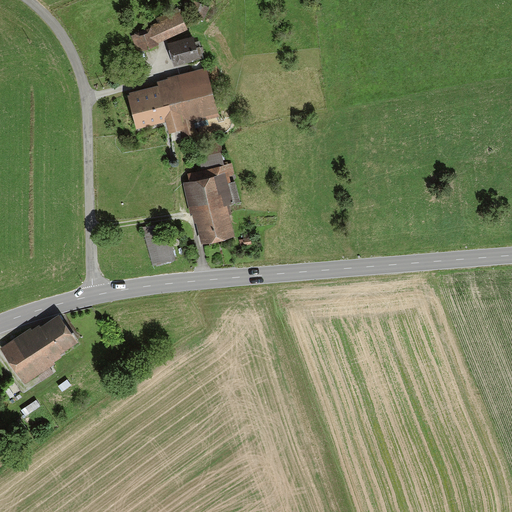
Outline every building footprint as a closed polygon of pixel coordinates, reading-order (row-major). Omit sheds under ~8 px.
[(185,29),(176,12),(132,36),(141,53),(185,29)] [(191,39),(167,45),(171,65),(196,59),(191,39)] [(159,89),(127,97),(134,127),(165,120),(168,134),(181,131),(183,142),(195,139),(190,120),(212,114),(202,71),(158,82),(159,89)] [(217,150),(194,156),(198,171),(187,173),(190,187),(185,188),(198,246),(229,239),(222,208),(240,205),(230,162),(220,164),(217,150)] [(153,226),(141,230),(151,267),(173,261),(167,240),(157,242),(153,226)] [(77,345),(58,316),(1,353),(21,384),(34,376),(38,382),(50,375),(44,366),(77,345)]
